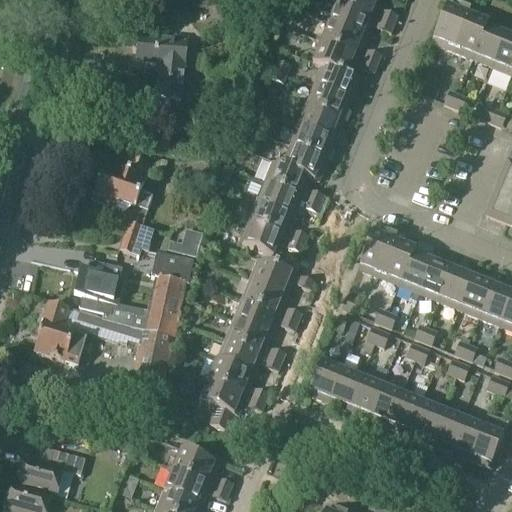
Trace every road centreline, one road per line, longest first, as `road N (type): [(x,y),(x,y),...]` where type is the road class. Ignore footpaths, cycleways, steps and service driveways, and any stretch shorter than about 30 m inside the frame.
road 1 (residential): [(240,511),(359,200)]
road 2 (residential): [(359,200),(364,167),(433,0)]
road 3 (tertiary): [(0,203),(55,0)]
road 4 (residential): [(511,260),(359,200)]
